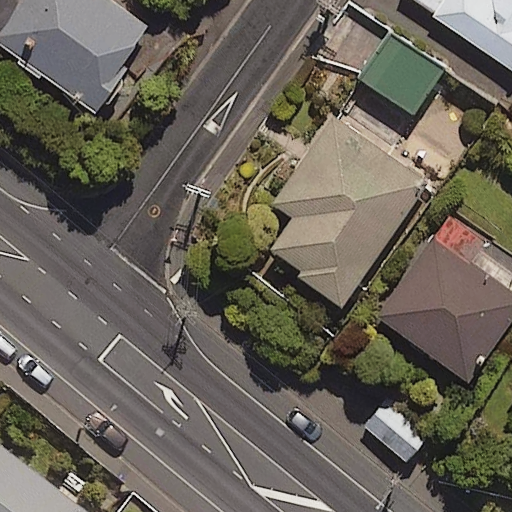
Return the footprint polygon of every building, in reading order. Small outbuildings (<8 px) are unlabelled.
[(145,16),(120,0),(0,0),(0,43),(90,102),(145,16)] [(511,0),(426,0),(511,61),(511,0)] [(441,63),(391,30),(363,73),(413,106),(441,63)] [(424,177),(333,110),(273,193),(291,206),(267,239),(340,292),(424,177)] [(511,308),(511,281),(508,279),(511,272),(511,270),(478,246),(483,238),(445,212),(377,308),(467,372),(511,308)] [(424,435),(385,398),(364,420),(403,457),(424,435)] [(79,511),(0,448),(0,511),(79,511)]
